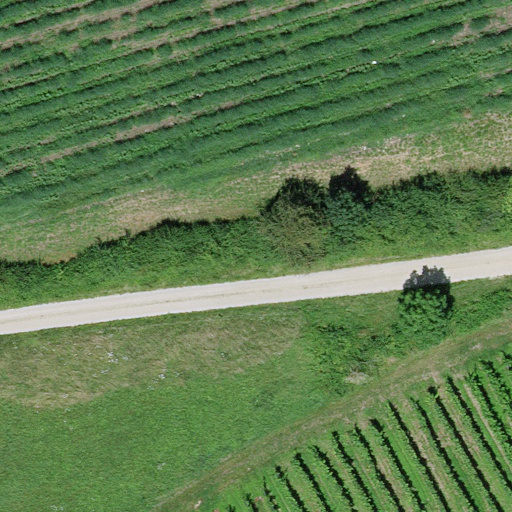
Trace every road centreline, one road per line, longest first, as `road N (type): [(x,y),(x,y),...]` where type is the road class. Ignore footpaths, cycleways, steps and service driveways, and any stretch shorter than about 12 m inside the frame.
road 1 (track): [(511,259),(0,324)]
road 2 (track): [(179,511),(307,423),(511,331)]
